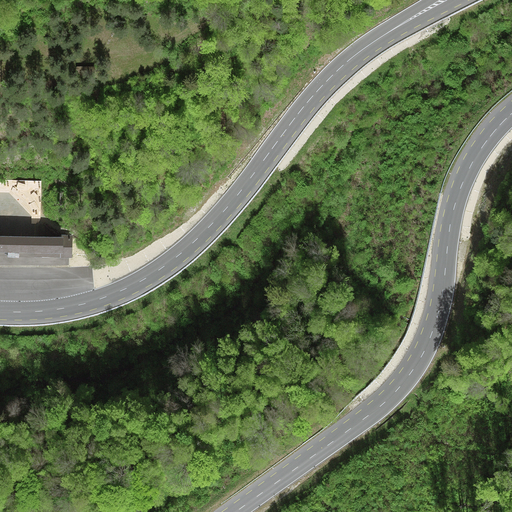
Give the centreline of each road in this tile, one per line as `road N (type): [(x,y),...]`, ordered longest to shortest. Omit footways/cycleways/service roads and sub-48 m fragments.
road 1 (primary): [(0,312),(87,304),(141,282),(227,207),(359,59),(451,0)]
road 2 (primary): [(511,120),(470,175),(414,358),(371,403),(227,511)]
road 3 (track): [(225,0),(185,36),(140,48),(0,54)]
